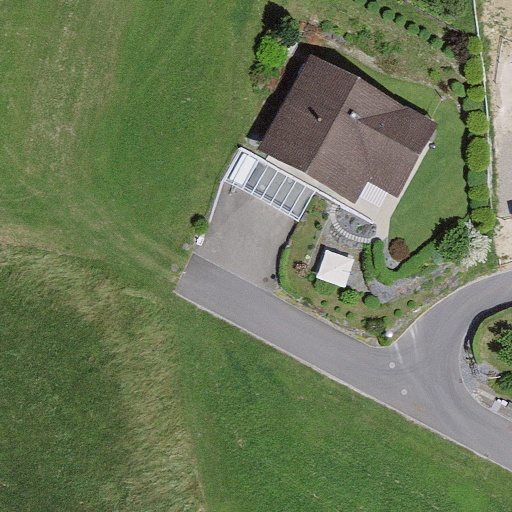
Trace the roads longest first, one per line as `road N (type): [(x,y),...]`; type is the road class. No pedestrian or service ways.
road 1 (residential): [(412,389),(207,280)]
road 2 (residential): [(511,284),(447,319),(412,389)]
